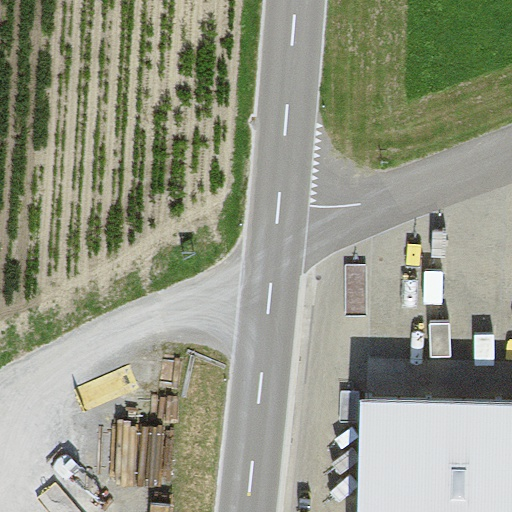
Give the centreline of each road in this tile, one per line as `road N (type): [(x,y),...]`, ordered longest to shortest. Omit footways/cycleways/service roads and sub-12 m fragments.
road 1 (tertiary): [(296,0),(249,511)]
road 2 (track): [(0,389),(139,324),(236,303),(269,307)]
road 3 (track): [(280,207),(382,202),(511,151)]
